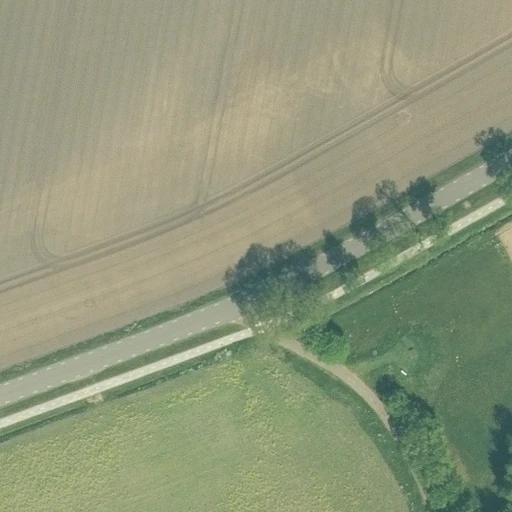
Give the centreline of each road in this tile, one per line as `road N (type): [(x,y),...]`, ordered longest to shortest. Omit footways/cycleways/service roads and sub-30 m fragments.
road 1 (tertiary): [(511,160),(241,308)]
road 2 (unclassified): [(434,511),(375,404),(344,374),(241,308)]
road 3 (tertiary): [(241,308),(0,395)]
